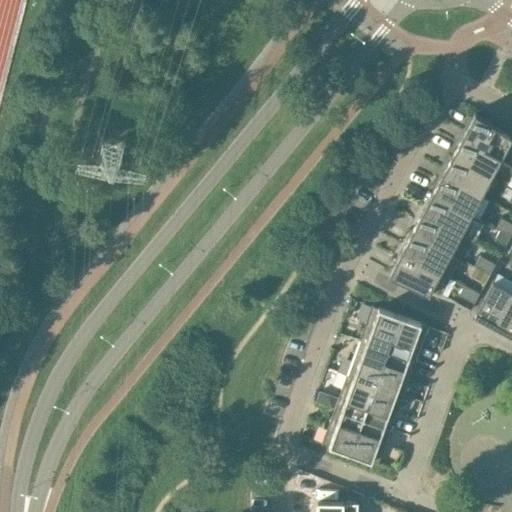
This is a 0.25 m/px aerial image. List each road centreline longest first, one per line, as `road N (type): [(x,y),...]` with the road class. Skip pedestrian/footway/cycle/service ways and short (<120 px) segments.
road 1 (tertiary): [(35,511),(59,439),(90,387),(408,0)]
road 2 (tertiary): [(358,0),(85,336),(38,423),(20,511)]
road 3 (residential): [(278,511),(281,449),(349,265),(455,80)]
road 4 (residential): [(511,352),(470,331),(454,345),(402,493),(446,511)]
